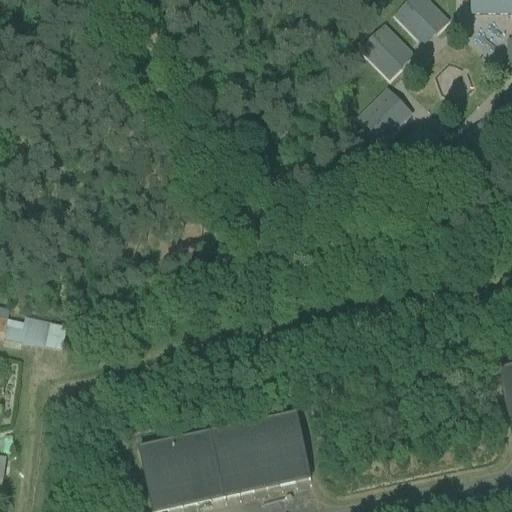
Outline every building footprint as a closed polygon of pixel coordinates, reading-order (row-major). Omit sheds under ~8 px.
[(414,0),(393,21),(416,45),(431,31),(437,38),(450,26),(424,0),(414,0)] [(511,0),(471,0),(471,17),(511,17),(511,0)] [(385,30),(359,55),(389,86),(402,72),(395,66),(408,53),(385,30)] [(451,79),(450,79),(455,95),(470,90),(463,69),(449,73),(451,79)] [(388,92),(357,124),(382,149),(407,125),(394,113),(401,105),(388,92)] [(511,141),(511,93),(501,104),(508,111),(495,124),(511,141)] [(468,139),(454,152),(485,183),(511,157),(487,132),(474,145),(468,139)] [(415,133),(391,158),(417,184),(448,153),(435,140),(428,147),(415,133)] [(0,322),(0,344),(4,345),(4,343),(20,346),(22,337),(22,335),(22,334),(6,331),(8,324),(0,322)] [(511,372),(500,375),(504,397),(503,397),(504,398),(505,398),(509,418),(508,418),(508,419),(509,419),(511,431),(511,372)] [(150,498),(151,497),(153,511),(184,511),(312,484),(307,463),(308,463),(308,461),(307,462),(303,442),(304,441),(303,440),(302,440),(298,419),(141,453),(146,475),(145,475),(145,476),(146,476),(150,496),(149,496),(150,498)]
